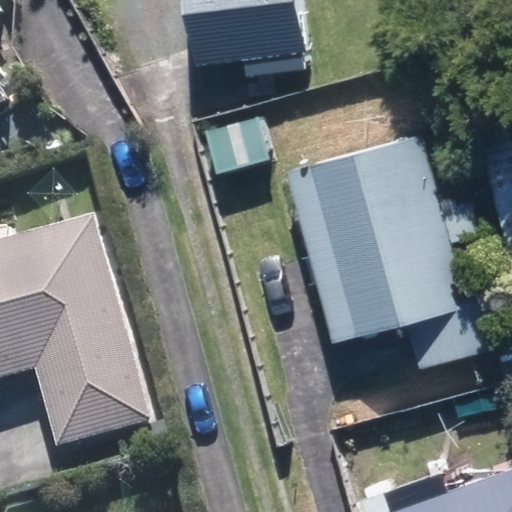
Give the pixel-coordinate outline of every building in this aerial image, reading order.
[(0,0),(0,120),(13,114),(0,89),(0,31),(13,24),(0,0)] [(303,0),(193,0),(203,72),(311,57),(303,0)] [(511,107),(469,119),(511,279),(511,107)] [(425,140),(286,177),(334,353),(405,334),(417,375),(494,355),(479,301),(469,304),(425,140)] [(96,226),(0,253),(0,392),(36,382),(58,460),(156,432),(96,226)] [(511,511),(511,472),(402,511),(511,511)]
